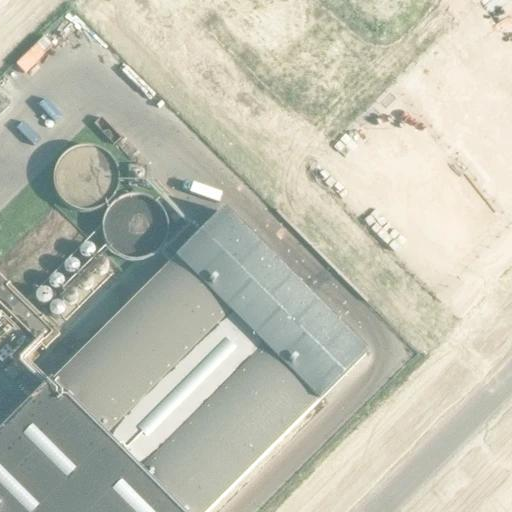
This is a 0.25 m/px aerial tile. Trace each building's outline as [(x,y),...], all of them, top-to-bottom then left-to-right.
[(80,155),(77,156),(73,157),(68,159),(64,162),(60,166),(57,170),(54,176),(52,182),(52,188),(52,192),(53,196),(54,200),(56,204),(59,208),(63,212),(67,215),(70,218),(74,219),(79,220),(83,221),(88,221),(93,220),(98,218),(102,216),(106,213),(109,210),(112,206),(115,201),(116,197),(117,194),(118,188),(117,182),(116,177),(114,172),(111,168),(108,165),(105,161),(101,159),(96,157),(91,155),(85,155),(80,155)] [(127,174),(127,193),(147,193),(146,173),(127,174)] [(127,204),(122,206),(118,208),(114,210),(110,213),(107,218),(104,222),(102,227),(101,232),(101,236),(101,240),(101,243),(103,248),(104,251),(106,254),(108,257),(111,261),(115,264),(120,267),(126,269),(131,270),(136,270),(141,269),(145,268),(150,266),(155,263),(158,259),(161,256),(164,252),(166,247),(167,242),(167,237),(167,233),(166,230),(165,225),(163,222),(160,216),(157,213),(154,210),(150,207),(146,206),(141,204),(137,204),(134,204),(131,204),(127,204)] [(49,390),(0,438),(0,511),(214,511),(365,362),(222,220),(51,391),(49,390)] [(0,314),(43,359),(59,344),(0,285),(0,314)] [(0,366),(8,375),(2,380),(12,390),(37,364),(8,335),(0,342),(0,366)]
